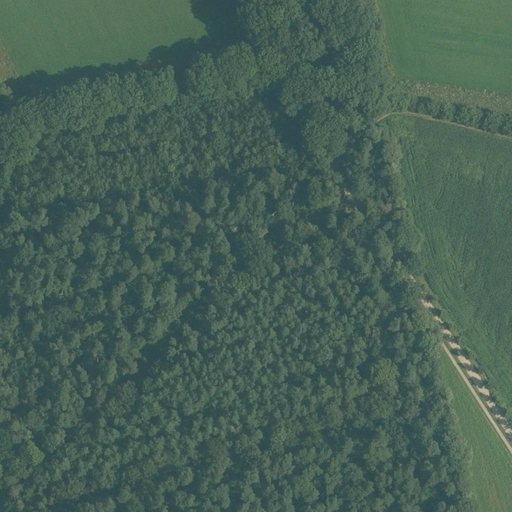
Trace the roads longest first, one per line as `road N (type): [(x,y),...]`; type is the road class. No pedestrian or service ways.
road 1 (track): [(3,505),(270,242),(358,199)]
road 2 (track): [(40,511),(401,414)]
road 3 (track): [(511,434),(337,164)]
road 4 (track): [(10,124),(280,56)]
road 5 (track): [(337,164),(280,56)]
